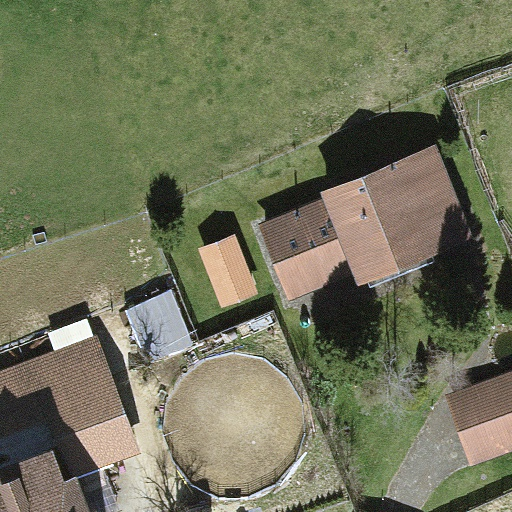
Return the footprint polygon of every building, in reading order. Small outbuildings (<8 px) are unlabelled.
[(321,199),(258,223),(288,299),(354,273),(359,284),(471,240),(434,147),(318,192),(321,199)] [(257,295),(233,234),(198,248),(221,309),(257,295)] [(0,370),(0,436),(42,421),(54,453),(64,480),(75,475),(139,452),(95,335),(0,370)] [(511,373),(447,397),(471,464),(511,448),(511,373)] [(54,453),(0,472),(0,511),(88,511),(75,475),(64,480),(54,453)]
